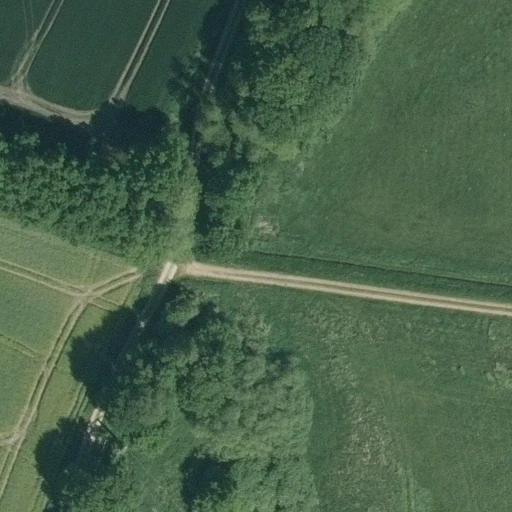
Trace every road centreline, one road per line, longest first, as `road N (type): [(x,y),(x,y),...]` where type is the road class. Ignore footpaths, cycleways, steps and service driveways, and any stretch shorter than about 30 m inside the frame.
road 1 (track): [(227,0),(196,92),(170,246),(127,318),(53,511)]
road 2 (track): [(159,266),(511,312)]
